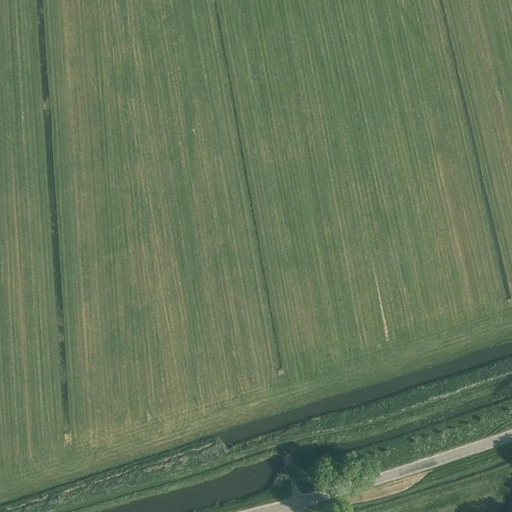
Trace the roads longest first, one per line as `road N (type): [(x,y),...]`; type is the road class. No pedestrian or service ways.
road 1 (track): [(511,375),(365,425),(283,443)]
road 2 (tertiary): [(511,435),(293,505)]
